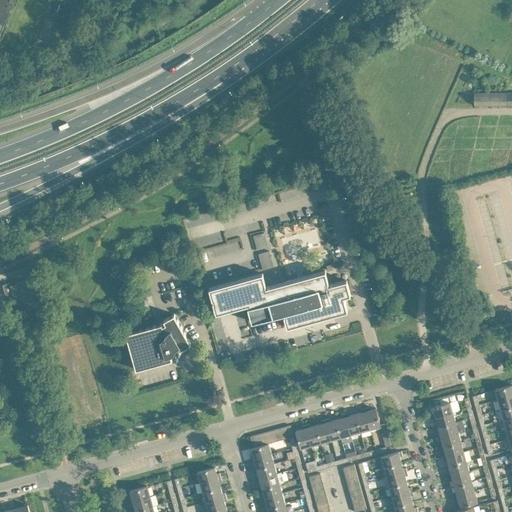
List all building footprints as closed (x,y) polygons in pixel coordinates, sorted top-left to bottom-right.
[(0,0),(0,11),(7,15),(13,0),(0,0)] [(511,104),(511,92),(474,93),(474,105),(511,104)] [(441,186),(443,173),(430,172),(429,185),(441,186)] [(187,242),(206,240),(205,230),(186,232),(187,242)] [(268,247),(264,233),(264,232),(253,235),(257,250),(268,247)] [(269,250),(258,253),(262,270),(274,267),(269,250)] [(502,292),(511,289),(509,279),(511,278),(511,271),(510,265),(492,270),(493,276),(498,275),(502,292)] [(328,282),(327,277),(325,270),(265,286),(265,284),(262,272),(209,287),(216,313),(248,304),(248,306),(252,322),(284,313),(284,315),(287,327),(348,310),(344,298),(343,296),(351,294),(346,279),(328,284),(328,282)] [(482,291),(494,288),(490,271),(477,274),(482,291)] [(32,299),(27,280),(15,283),(16,284),(12,285),(11,282),(3,285),(6,296),(14,294),(16,301),(15,301),(17,309),(25,307),(24,303),(29,302),(28,300),(32,299)] [(172,359),(171,354),(172,353),(173,353),(174,352),(174,351),(175,352),(177,353),(178,354),(178,355),(179,356),(179,357),(180,357),(179,355),(179,354),(178,354),(180,349),(191,343),(174,313),(164,319),(166,323),(163,325),(162,322),(126,333),(136,369),(172,359)] [(511,384),(495,389),(498,400),(511,395),(511,384)] [(511,395),(498,400),(501,409),(511,406),(511,395)] [(450,402),(438,405),(438,404),(436,404),(436,405),(432,406),(434,413),(432,414),(433,418),(453,412),(450,402)] [(511,406),(501,409),(503,419),(511,416),(511,406)] [(380,425),(376,408),(369,410),(368,407),(364,408),(370,428),(380,426),(386,447),(391,445),(385,424),(380,425)] [(370,428),(364,408),(361,409),(362,412),(355,414),(360,431),(370,428)] [(455,422),(453,412),(433,418),(434,421),(436,420),(438,427),(455,422)] [(360,431),(355,414),(349,415),(348,413),(344,414),(350,434),(360,431)] [(350,434),(344,414),(341,415),(342,417),(335,419),(340,437),(350,434)] [(511,416),(503,419),(506,429),(511,427),(511,416)] [(340,437),(335,419),(329,421),(328,418),(325,419),(330,439),(340,437)] [(330,439),(325,419),(321,420),(322,423),(316,425),(320,442),(330,439)] [(462,420),(455,422),(438,427),(440,433),(437,434),(438,437),(458,432),(464,430),(462,420)] [(320,442),(316,425),(310,426),(309,424),(305,425),(311,445),(320,442)] [(290,425),(284,427),(288,439),(289,438),(293,437),(290,425)] [(311,445),(305,425),(302,426),(302,428),(296,430),(301,448),(311,445)] [(288,439),(284,427),(279,429),(282,440),(288,439)] [(282,440),(279,429),(273,430),(276,442),(282,440)] [(276,442),(273,430),(267,432),(270,444),(276,442)] [(270,444),(267,432),(261,433),(264,445),(268,444),(270,444)] [(461,442),(458,432),(438,437),(439,441),(442,440),(443,446),(461,442)] [(264,445),(261,433),(255,435),(259,446),(264,445)] [(259,446),(255,435),(250,436),(253,448),(259,446)] [(463,451),(461,442),(443,446),(445,452),(442,453),(443,457),(463,451)] [(271,454),(268,444),(264,445),(259,446),(253,448),(251,448),(253,455),(250,456),(251,459),(271,454)] [(402,455),(401,450),(381,456),(384,467),(401,462),(400,455),(402,455)] [(466,461),(463,451),(443,457),(444,460),(447,460),(449,466),(466,461)] [(357,459),(356,455),(355,452),(345,455),(346,458),(347,462),(357,459)] [(274,464),(271,454),(251,459),(252,463),(255,462),(257,469),(274,464)] [(486,458),(484,456),(480,457),(477,458),(479,465),(482,464),(483,467),(487,466),(486,458)] [(318,470),(327,467),(326,463),(325,459),(316,462),(318,470)] [(318,470),(316,462),(315,460),(305,463),(308,473),(318,470)] [(469,471),(466,461),(449,466),(451,472),(448,473),(449,477),(469,471)] [(403,468),(401,462),(384,467),(386,477),(407,471),(406,467),(403,468)] [(276,474),(274,464),(257,469),(258,475),(256,475),(257,479),(276,474)] [(344,473),(356,469),(354,464),(342,467),(344,473)] [(217,473),(216,470),(215,467),(198,471),(200,482),(216,478),(221,476),(220,473),(217,473)] [(357,475),(356,469),(344,473),(345,479),(357,475)] [(408,474),(407,471),(386,477),(389,486),(407,482),(405,475),(408,474)] [(472,481),(469,471),(449,477),(450,480),(452,479),(454,486),(472,481)] [(281,472),(276,474),(257,479),(257,483),(260,482),(262,488),(279,483),(284,482),(281,472)] [(308,476),(310,483),(322,479),(320,473),(308,476)] [(359,481),(357,475),(345,479),(347,484),(359,481)] [(222,480),(221,476),(216,478),(200,482),(203,492),(216,489),(220,487),(219,481),(222,480)] [(323,485),(322,479),(310,483),(311,489),(323,485)] [(360,486),(359,481),(347,484),(348,489),(360,486)] [(474,491),(472,481),(454,486),(456,492),(453,493),(454,496),(474,491)] [(408,488),(407,482),(389,486),(392,496),(412,491),(411,487),(408,488)] [(282,493),(279,483),(262,488),(264,494),(261,495),(262,499),(282,493)] [(150,496),(148,486),(147,485),(130,490),(132,497),(129,498),(130,501),(150,496)] [(325,492),(323,485),(311,489),(313,495),(325,492)] [(362,491),(360,486),(348,489),(350,495),(362,491)] [(222,493),(220,487),(216,489),(203,492),(206,502),(216,499),(226,496),(225,492),(222,493)] [(363,497),(362,491),(350,495),(352,500),(363,497)] [(413,494),(412,491),(392,496),(395,506),(412,501),(411,495),(413,494)] [(477,501),(474,491),(454,496),(455,500),(458,499),(460,506),(477,501)] [(327,498),(325,492),(313,495),(315,502),(327,498)] [(285,503),(282,493),(262,499),(263,502),(266,501),(268,508),(285,503)] [(153,506),(150,496),(130,501),(131,505),(134,504),(136,511),(153,506)] [(227,500),(226,496),(216,499),(206,502),(209,511),(216,510),(226,507),(224,500),(227,500)] [(365,503),(363,497),(352,500),(353,506),(365,503)] [(329,505),(327,498),(315,502),(317,508),(329,505)] [(414,507),(412,501),(395,506),(396,511),(411,511),(418,510),(417,506),(414,507)] [(287,511),(285,503),(268,508),(268,511),(287,511)] [(367,508),(365,503),(353,506),(355,511),(367,508)]
